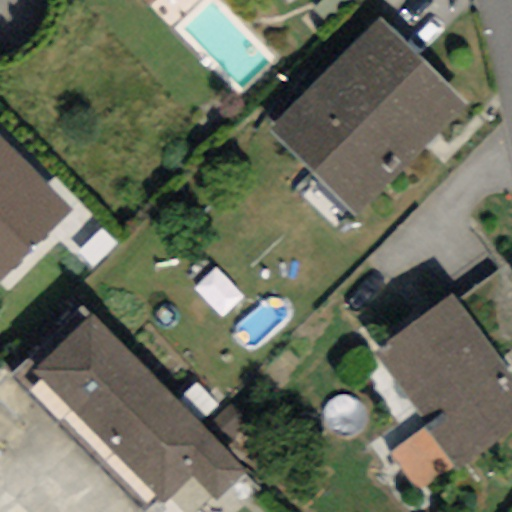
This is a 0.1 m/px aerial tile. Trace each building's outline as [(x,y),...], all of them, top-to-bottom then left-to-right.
[(267,131),(354,214),(466,98),(379,15),(267,131)] [(0,282),(73,208),(0,136),(0,282)] [(511,376),(450,296),(373,355),(423,419),(420,421),(424,426),(453,464),(458,471),(511,429),(511,376)] [(91,316),(33,374),(165,503),(192,476),(216,500),(246,470),(91,316)] [(417,492),(453,464),(424,426),(388,454),(417,492)]
